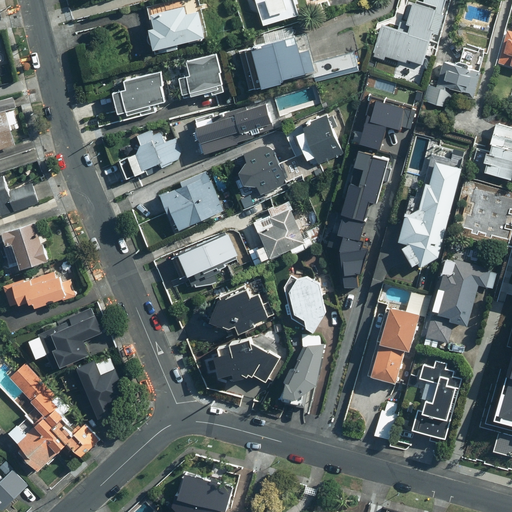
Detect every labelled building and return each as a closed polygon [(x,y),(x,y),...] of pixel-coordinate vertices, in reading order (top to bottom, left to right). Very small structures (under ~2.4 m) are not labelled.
[(296,15),(291,0),(252,0),(260,25),(296,15)] [(403,31),(382,25),(372,57),(383,60),(384,56),(405,63),(406,60),(423,65),(433,32),(428,30),(433,11),(410,5),(403,31)] [(203,39),(197,11),(184,14),(183,8),(148,16),(151,26),(151,29),(146,30),(151,51),(203,39)] [(511,65),(511,33),(506,32),(499,62),(511,65)] [(303,35),(243,52),(254,89),(314,73),(303,35)] [(181,95),(221,85),(214,56),(185,62),(189,77),(177,79),(181,95)] [(479,72),(442,63),(436,88),(428,86),(424,101),(448,107),(452,94),(472,99),(479,72)] [(158,72),(122,81),(125,91),(112,94),(117,114),(163,103),(159,88),(162,87),(158,72)] [(368,111),(361,141),(382,147),(389,121),(405,125),(410,104),(379,96),(375,112),(368,111)] [(193,125),(203,156),(276,132),(268,106),(249,112),(247,107),(193,125)] [(0,114),(0,149),(15,145),(6,113),(0,114)] [(328,115),(302,126),(319,165),(345,154),(328,115)] [(165,143),(161,132),(154,135),(152,131),(137,137),(140,146),(135,154),(118,161),(124,177),(183,154),(177,138),(165,143)] [(269,144),(244,154),(261,194),(286,183),(269,144)] [(341,247),(344,285),(359,284),(357,268),(363,267),(370,244),(361,245),(364,237),(361,236),(372,198),(379,200),(392,154),(361,145),(342,212),(344,212),(342,218),(336,217),(329,243),(341,247)] [(511,168),(511,151),(489,146),(482,173),(509,180),(511,168)] [(428,185),(424,184),(416,215),(406,212),(397,242),(407,245),(399,249),(409,268),(418,263),(421,267),(437,258),(460,169),(434,162),(428,185)] [(180,182),(182,186),(160,195),(175,231),(222,211),(205,171),(180,182)] [(0,216),(39,203),(33,183),(9,191),(4,177),(0,178),(0,216)] [(305,243),(288,201),(250,217),(267,258),(305,243)] [(46,263),(33,223),(1,234),(5,246),(10,244),(19,272),(46,263)] [(189,270),(194,282),(214,280),(223,275),(219,264),(241,255),(231,230),(175,252),(183,272),(189,270)] [(489,269),(451,259),(435,316),(431,315),(426,337),(447,342),(452,323),(467,327),(478,286),(484,288),(489,269)] [(25,278),(3,286),(10,306),(17,304),(18,306),(30,302),(33,309),(76,294),(71,279),(60,283),(56,272),(26,282),(25,278)] [(324,313),(314,275),(295,279),(287,293),(293,315),(303,321),(305,329),(311,335),(324,313)] [(266,319),(256,295),(248,298),(245,289),(215,301),(207,321),(226,330),(234,327),(236,334),(253,327),(252,324),(266,319)] [(64,320),(66,323),(38,334),(52,368),(57,365),(58,368),(87,356),(81,341),(103,333),(92,308),(64,320)] [(418,316),(389,308),(370,377),(395,384),(403,352),(408,353),(418,316)] [(229,354),(211,358),(216,378),(230,375),(231,381),(256,376),(269,355),(247,341),(227,346),(229,354)] [(314,387),(324,343),(303,347),(280,398),(293,400),(314,387)] [(511,353),(495,412),(511,416),(511,353)] [(8,379),(45,416),(16,444),(40,468),(65,444),(80,459),(98,441),(83,426),(74,434),(59,418),(70,407),(25,362),(8,379)] [(86,418),(94,414),(97,419),(114,411),(110,403),(126,396),(113,369),(98,376),(92,362),(74,370),(83,391),(76,394),(86,418)] [(416,409),(411,430),(445,439),(460,379),(451,377),(453,371),(444,369),(445,364),(436,362),(435,367),(423,364),(422,370),(421,370),(419,379),(436,383),(431,404),(425,403),(423,411),(416,409)] [(389,440),(404,402),(388,395),(373,434),(389,440)] [(0,509),(28,484),(15,470),(3,481),(0,477),(0,509)] [(229,485),(192,475),(190,487),(181,485),(179,495),(172,493),(169,504),(176,511),(218,511),(220,509),(223,510),(229,485)] [(353,511),(318,501),(314,511),(353,511)]
